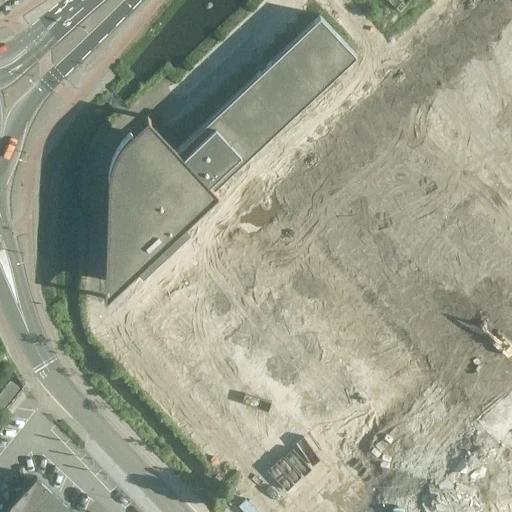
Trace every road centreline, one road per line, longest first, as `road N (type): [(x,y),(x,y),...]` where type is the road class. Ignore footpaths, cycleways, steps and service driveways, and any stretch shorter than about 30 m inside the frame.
road 1 (unknown): [(294,511),(266,473),(146,362),(141,336),(153,298),(180,258),(366,87),(370,46),(359,22),(330,0)]
road 2 (unclassified): [(175,511),(86,421),(45,366),(17,302)]
road 3 (primary): [(0,171),(14,119),(128,0)]
road 4 (unknown): [(288,0),(236,33),(180,105)]
road 5 (unknown): [(20,425),(108,511)]
